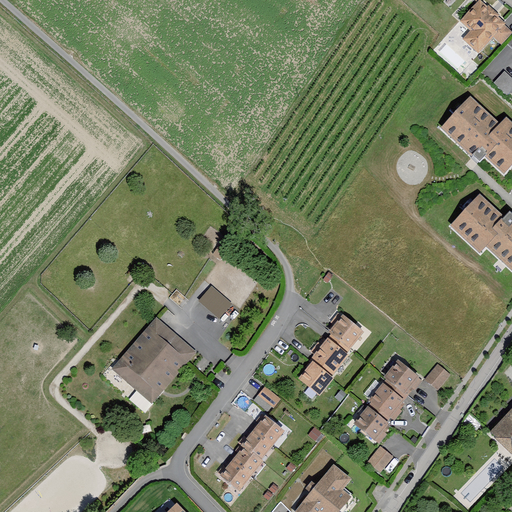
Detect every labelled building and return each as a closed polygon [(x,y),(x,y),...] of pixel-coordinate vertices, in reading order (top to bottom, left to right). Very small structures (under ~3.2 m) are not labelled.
[(492,43),(501,51),(511,37),(511,35),(478,5),(459,27),(468,36),(462,43),(479,58),(492,43)] [(505,96),(509,92),(511,94),(511,78),(504,70),(492,81),(505,96)] [(493,129),(468,107),(445,131),(475,158),(478,154),(508,181),(511,177),(511,138),(497,125),(493,129)] [(499,228),(475,205),(452,230),(482,258),(489,251),(511,272),(511,234),(502,225),(499,228)] [(198,299),(218,318),(232,303),(211,285),(198,299)] [(201,346),(161,314),(118,366),(158,398),(201,346)] [(364,334),(344,317),(330,334),(331,335),(350,351),(364,334)] [(331,335),(313,358),(315,360),(335,376),(349,358),(346,356),(350,351),(331,335)] [(425,375),(402,356),(386,375),(409,394),(425,375)] [(335,376),(315,360),(299,381),(319,396),(336,376),(335,376)] [(450,375),(438,365),(427,379),(438,389),(450,375)] [(373,401),(394,418),(406,402),(404,400),(409,394),(386,375),(368,397),(373,401)] [(264,386),(259,395),(275,405),(280,396),(264,386)] [(373,401),(359,418),(379,435),(394,418),(373,401)] [(295,427),(270,407),(223,466),(247,486),(295,427)] [(511,452),(511,414),(493,435),(511,452)] [(393,457),(380,447),(371,459),(383,470),(393,457)] [(337,459),(298,508),(303,511),(337,511),(353,492),(346,486),(356,473),(337,459)] [(186,511),(175,500),(163,511),(186,511)]
